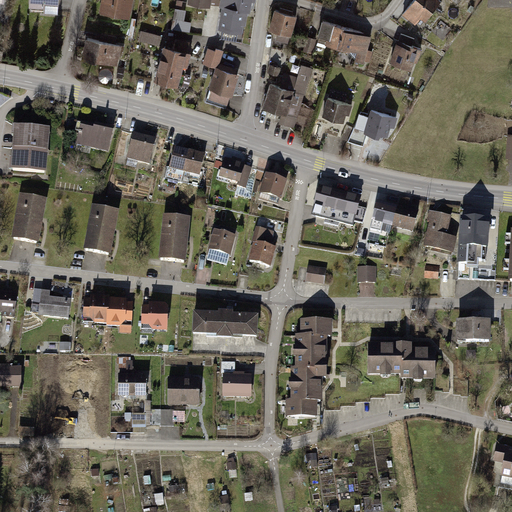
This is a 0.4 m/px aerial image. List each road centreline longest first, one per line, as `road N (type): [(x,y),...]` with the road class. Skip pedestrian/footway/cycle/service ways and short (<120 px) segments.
road 1 (residential): [(271,446),(271,364),(307,160)]
road 2 (residential): [(0,442),(271,446)]
road 3 (residential): [(271,446),(415,411),(511,429)]
road 4 (primary): [(511,199),(307,160)]
road 5 (primary): [(244,139),(44,85)]
road 6 (residential): [(265,0),(244,139)]
